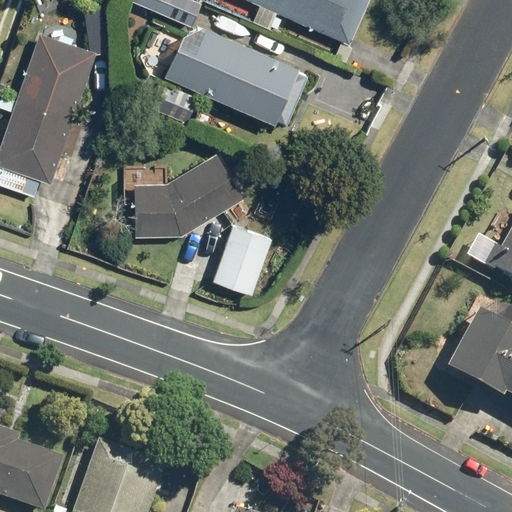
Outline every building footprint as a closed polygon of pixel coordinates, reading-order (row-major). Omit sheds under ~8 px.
[(132,0),(193,25),(203,2),(198,0),(132,0)] [(369,0),(252,0),(261,4),(254,20),(270,27),(277,11),(351,43),(369,0)] [(301,68),(203,24),(184,33),(165,74),(276,123),(278,118),(288,122),(309,74),(300,70),(301,68)] [(97,52),(40,32),(0,147),(0,164),(51,182),(97,52)] [(197,98),(148,79),(141,98),(190,117),(197,98)] [(167,181),(136,182),(136,234),(182,234),(245,197),(217,152),(167,181)] [(42,180),(0,165),(0,183),(37,196),(42,180)] [(273,237),(234,223),(214,280),(253,293),(273,237)] [(496,244),(484,265),(495,271),(497,268),(511,276),(511,230),(502,248),(496,244)] [(480,311),(449,367),(505,398),(507,394),(511,396),(511,306),(509,308),(501,322),(480,311)] [(21,434),(0,427),(0,495),(45,511),(64,457),(19,441),(21,434)] [(149,511),(167,464),(100,439),(74,511),(149,511)]
